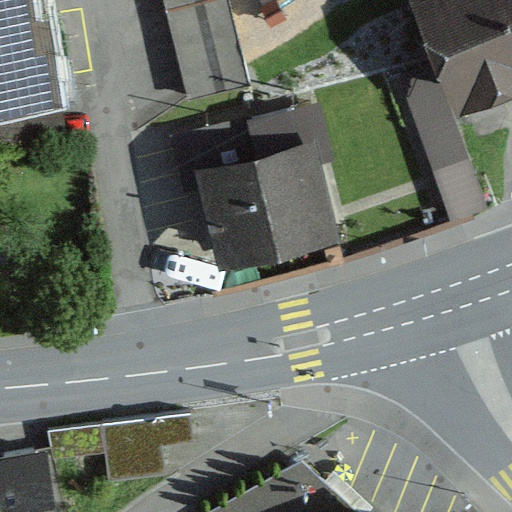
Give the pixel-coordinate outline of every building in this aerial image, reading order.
[(0,0),(0,145),(66,143),(61,106),(62,106),(49,19),(33,21),(30,0),(0,0)] [(252,78),(232,0),(166,0),(189,93),(252,78)] [(511,0),(406,0),(456,118),(511,94),(511,0)] [(480,205),(425,61),(370,82),(390,135),(409,128),(444,218),(480,205)] [(256,105),(264,137),(196,154),(222,258),(343,227),(324,151),(333,149),(319,90),(256,105)] [(52,454),(104,447),(107,477),(167,469),(163,440),(194,436),(190,406),(46,425),(52,454)] [(59,511),(47,435),(0,443),(0,511),(59,511)] [(402,511),(374,486),(356,505),(300,453),(198,511),(402,511)]
